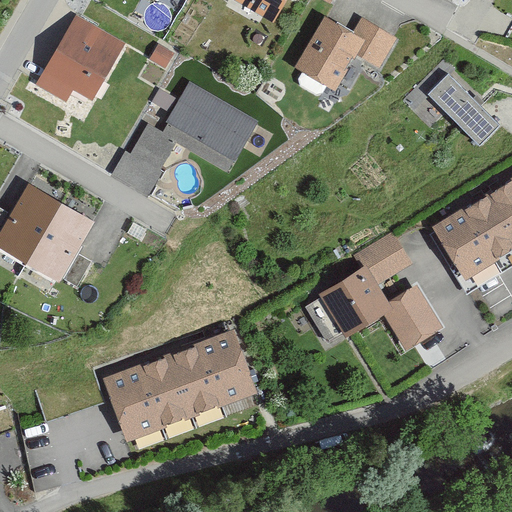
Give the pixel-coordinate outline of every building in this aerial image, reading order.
[(291,0),(215,0),(229,7),(232,2),(278,26),(291,0)] [(78,11),(35,81),(66,99),(74,86),(92,97),(126,40),(78,11)] [(361,23),(354,36),(325,21),(299,71),(342,93),(360,59),(383,70),(398,42),(361,23)] [(189,78),(159,128),(176,137),(228,168),(258,118),(189,78)] [(502,126),(454,79),(436,98),(484,145),(502,126)] [(159,167),(176,137),(159,128),(147,121),(130,151),(125,147),(112,170),(151,192),(164,169),(159,167)] [(511,255),(511,183),(436,230),(468,283),(511,255)] [(98,223),(31,188),(0,248),(0,249),(67,284),(98,223)] [(411,267),(391,234),(355,255),(365,271),(322,296),(324,300),(308,310),(327,342),(344,332),(348,340),(395,312),(379,285),(411,267)] [(257,396),(235,334),(106,381),(128,443),(257,396)]
